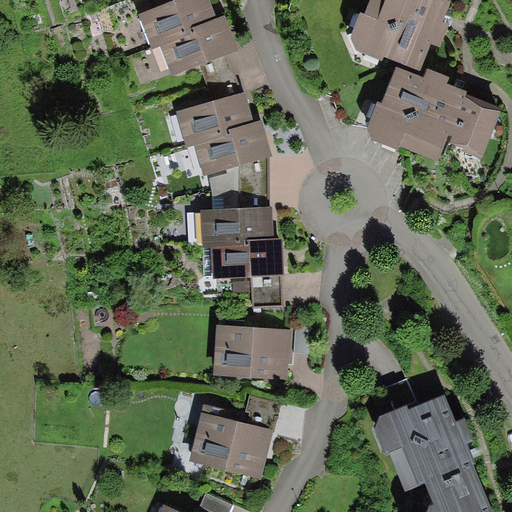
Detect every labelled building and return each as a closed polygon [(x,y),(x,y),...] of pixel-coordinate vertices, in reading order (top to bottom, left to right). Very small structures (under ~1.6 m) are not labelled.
[(159,51),(169,79),(233,56),(219,19),(214,21),(205,0),(150,0),(153,6),(137,12),(152,53),(159,51)] [(364,0),(356,20),(352,19),(341,46),(413,75),(423,49),(436,54),(445,30),(436,26),(446,0),(364,0)] [(235,194),(267,193),(268,161),(259,120),(248,123),(243,95),(229,62),(199,75),(209,100),(167,115),(189,178),(235,173),(235,194)] [(383,69),(356,143),(427,169),(434,148),(472,162),(493,106),(436,85),(439,79),(420,72),(416,81),(383,69)] [(201,279),(211,279),(248,279),(248,306),(281,306),(281,242),(272,242),(272,211),(183,211),(183,246),(201,246),(201,279)] [(215,329),(211,374),(283,381),(287,336),(215,329)] [(483,511),(466,468),(459,450),(466,447),(457,425),(448,429),(437,401),(368,429),(396,498),(408,493),(416,511),(483,511)] [(186,460),(254,480),(267,435),(199,415),(186,460)] [(182,511),(166,511),(153,505),(149,511),(236,511),(237,511),(193,490),(182,511)]
